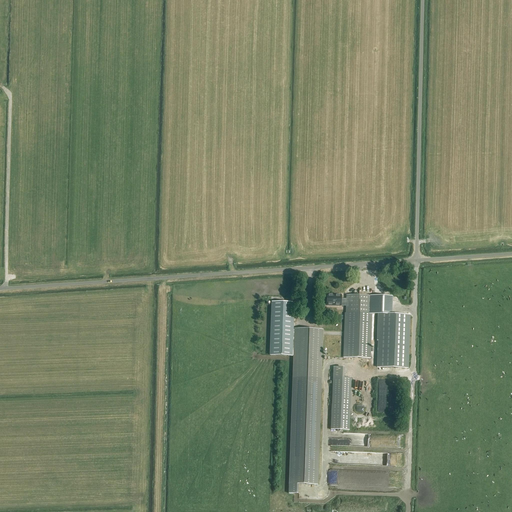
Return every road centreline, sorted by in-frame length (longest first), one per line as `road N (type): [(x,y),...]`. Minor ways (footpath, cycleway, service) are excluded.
road 1 (unclassified): [(0,290),(416,260)]
road 2 (unknown): [(416,260),(409,374),(335,362),(325,368),(323,491)]
road 3 (unclassified): [(416,260),(423,0)]
